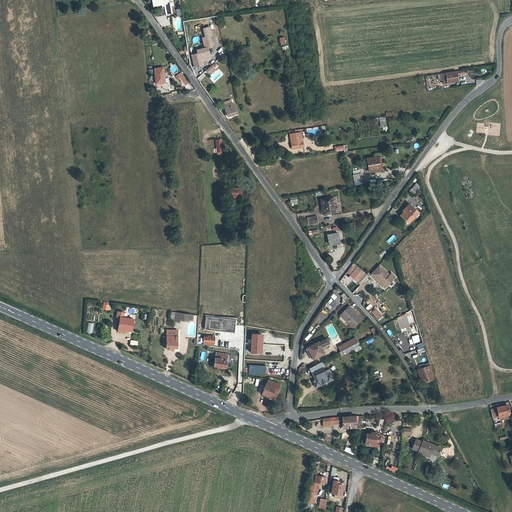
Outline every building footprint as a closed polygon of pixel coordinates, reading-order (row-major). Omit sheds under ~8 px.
[(166,4),(167,10),(174,9),(173,5),(175,4),(174,0),(155,0),(156,6),(166,4)] [(202,56),(209,55),(208,54),(210,53),(209,49),(199,50),(199,54),(194,55),(194,57),(202,56)] [(202,56),(194,57),(194,58),(195,65),(203,65),(202,60),(202,56)] [(206,68),(208,70),(218,62),(216,60),(206,68)] [(155,67),(157,82),(166,82),(164,67),(155,67)] [(438,79),(441,79),(441,84),(458,81),(457,74),(463,73),(462,70),(457,71),(457,72),(437,75),(438,79)] [(199,81),(207,76),(205,72),(197,78),(199,81)] [(183,84),(185,82),(189,88),(193,86),(186,76),(181,80),(183,84)] [(234,103),(225,105),(227,115),(236,114),(234,103)] [(296,132),(289,133),(292,149),(304,148),(303,140),(297,141),(296,132)] [(373,164),(366,165),(367,173),(374,172),(373,164)] [(415,179),(408,188),(413,191),(419,182),(415,179)] [(232,188),(231,196),(243,197),(244,188),(237,187),(237,189),(232,188)] [(332,198),(319,200),(322,216),(334,215),(332,198)] [(407,211),(403,216),(410,223),(419,214),(412,208),(408,212),(407,211)] [(337,235),(327,236),(328,245),(338,243),(337,235)] [(380,267),(372,275),(379,281),(380,280),(381,281),(380,281),(382,283),(390,276),(380,267)] [(364,275),(357,268),(352,273),(359,279),(364,275)] [(359,279),(352,273),(349,276),(356,282),(359,279)] [(331,310),(336,303),(330,298),(325,305),(331,310)] [(350,310),(352,309),(348,305),(339,314),(350,326),(358,319),(353,313),(350,310)] [(376,308),(372,312),(379,318),(382,315),(376,308)] [(174,320),(179,321),(179,319),(187,320),(187,319),(188,313),(175,311),(174,320)] [(118,327),(124,328),(127,329),(127,317),(120,316),(118,327)] [(211,319),(209,329),(234,332),(235,322),(211,319)] [(92,334),(95,324),(89,322),(86,332),(92,334)] [(410,323),(406,325),(410,335),(414,333),(410,323)] [(251,332),(250,351),(260,352),(261,333),(251,332)] [(177,337),(177,334),(167,334),(166,336),(166,349),(171,349),(171,347),(177,348),(178,337),(177,337)] [(338,346),(340,351),(357,342),(354,337),(338,346)] [(325,343),(323,338),(306,347),(312,358),(323,353),(320,346),(325,343)] [(357,342),(340,351),(339,352),(340,356),(359,346),(357,342)] [(215,352),(213,365),(225,367),(227,354),(215,352)] [(308,369),(310,371),(312,370),(317,378),(315,379),(313,381),(314,385),(316,387),(320,385),(320,384),(326,380),(327,381),(332,378),(329,372),(327,373),(325,370),(323,371),(321,367),(322,366),(320,362),(308,369)] [(429,364),(425,365),(426,368),(425,368),(429,377),(430,376),(431,379),(434,378),(429,364)] [(249,365),(249,374),(265,374),(265,365),(249,365)] [(418,371),(421,377),(422,380),(429,377),(425,368),(418,371)] [(270,379),(263,393),(274,399),(280,385),(270,379)] [(498,411),(495,412),(495,414),(498,413),(499,416),(511,413),(509,404),(504,405),(504,402),(500,403),(501,406),(497,407),(497,408),(498,411)] [(336,416),(337,423),(344,422),(344,427),(357,426),(355,415),(336,416)] [(337,423),(336,416),(319,420),(320,428),(336,427),(337,423)] [(410,428),(403,427),(402,435),(409,435),(410,428)] [(367,442),(367,444),(369,444),(370,442),(380,443),(381,434),(376,434),(376,432),(371,431),(371,433),(367,432),(365,441),(367,442)] [(412,448),(418,451),(418,452),(425,455),(427,452),(437,456),(438,457),(441,449),(422,441),(422,442),(416,440),(412,448)] [(435,460),(437,456),(427,452),(425,455),(428,456),(428,458),(435,460)] [(336,482),(330,481),(329,494),(339,496),(341,485),(336,484),(336,482)] [(326,509),(327,499),(320,498),(319,508),(326,509)]
